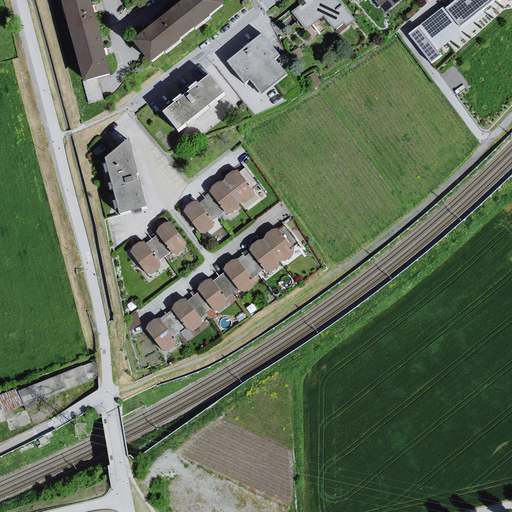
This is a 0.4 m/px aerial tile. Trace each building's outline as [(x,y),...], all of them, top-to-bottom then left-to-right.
[(90,0),(59,0),(83,86),(111,78),(90,0)] [(219,0),(188,0),(133,44),(150,66),(225,7),(219,0)] [(337,0),(301,0),(287,11),(304,31),(323,16),(337,33),(353,20),(337,0)] [(370,0),(384,16),(401,2),(399,0),(370,0)] [(492,0),(455,0),(407,37),(430,66),(441,58),(438,54),(483,16),(479,13),(494,1),(492,0)] [(263,35),(227,64),(244,86),(249,82),(262,97),(286,78),(274,62),(280,57),(263,35)] [(210,80),(164,116),(179,135),(224,98),(210,80)] [(129,143),(106,162),(119,218),(146,210),(129,143)] [(237,171),(224,180),(241,204),(254,194),(237,171)] [(223,181),(208,192),(226,215),(240,205),(223,181)] [(195,201),(182,211),(199,234),(212,225),(195,201)] [(169,224),(156,234),(175,259),(188,249),(169,224)] [(274,228),(261,238),(279,262),(292,252),(274,228)] [(278,264),(260,239),(245,249),(264,274),(278,264)] [(161,266),(143,243),(130,253),(148,277),(161,266)] [(234,259),(220,269),(239,295),(253,284),(234,259)] [(229,304),(210,279),(197,290),(215,314),(229,304)] [(202,325),(184,299),(171,309),(188,334),(202,325)] [(176,341),(157,318),(144,329),(163,352),(176,341)] [(98,377),(96,362),(0,399),(0,423),(6,422),(4,415),(98,377)]
